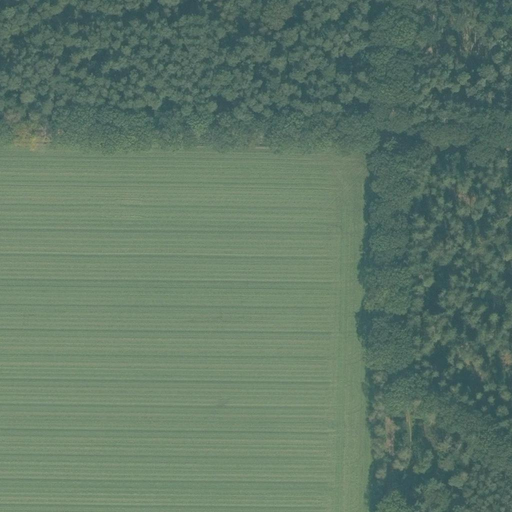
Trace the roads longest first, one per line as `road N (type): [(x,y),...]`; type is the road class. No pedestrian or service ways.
road 1 (track): [(381,139),(0,135)]
road 2 (track): [(387,511),(392,140)]
road 3 (track): [(380,0),(381,139)]
road 4 (track): [(511,141),(381,139)]
